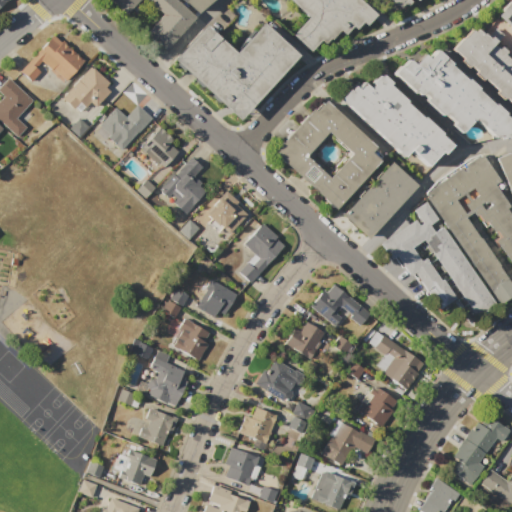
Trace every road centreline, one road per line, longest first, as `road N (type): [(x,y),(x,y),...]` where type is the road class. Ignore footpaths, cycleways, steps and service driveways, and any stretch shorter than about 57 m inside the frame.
road 1 (residential): [(473,373),(234,153)]
road 2 (residential): [(323,235),(235,356),(168,511)]
road 3 (residential): [(468,0),(323,69),(234,153)]
road 4 (secondary): [(473,373),(426,427),(383,511)]
